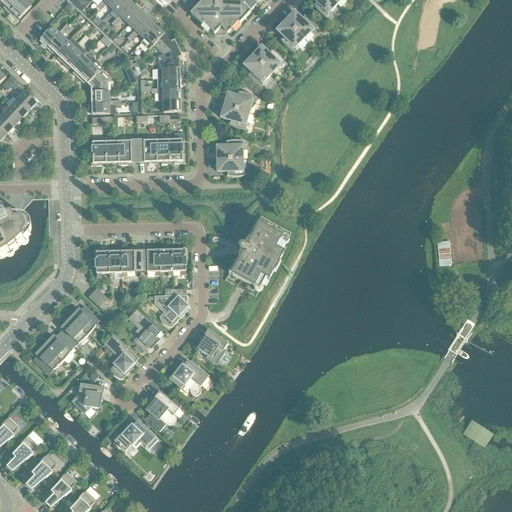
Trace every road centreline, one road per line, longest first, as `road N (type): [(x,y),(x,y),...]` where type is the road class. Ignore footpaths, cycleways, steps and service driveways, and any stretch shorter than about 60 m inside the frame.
road 1 (residential): [(127,396),(200,322),(200,238),(188,228),(67,232)]
road 2 (residential): [(66,187),(198,179),(198,102),(225,62)]
road 3 (unknown): [(253,511),(278,482),(395,432),(410,408)]
road 4 (tertiary): [(66,187),(62,108),(0,44)]
road 5 (tertiary): [(2,348),(66,278),(67,232)]
